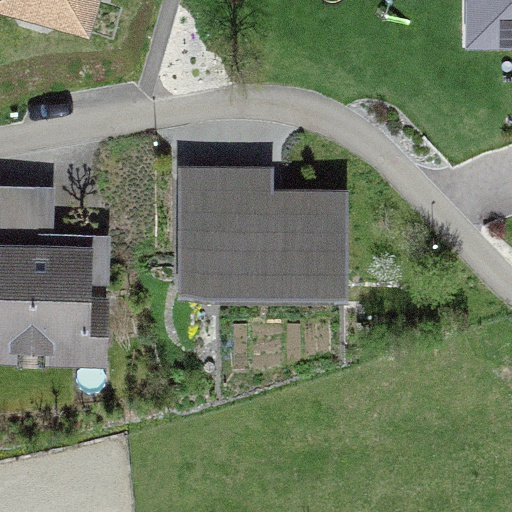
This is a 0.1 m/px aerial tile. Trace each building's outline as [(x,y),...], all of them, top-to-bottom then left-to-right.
[(0,0),(0,15),(84,39),(95,0),(0,0)] [(511,0),(473,0),(473,29),(511,29),(511,0)] [(338,276),(338,195),(258,195),(258,171),(182,171),(182,276),(338,276)] [(0,245),(39,246),(40,194),(0,193),(0,245)] [(0,364),(100,367),(103,252),(0,248),(0,364)]
